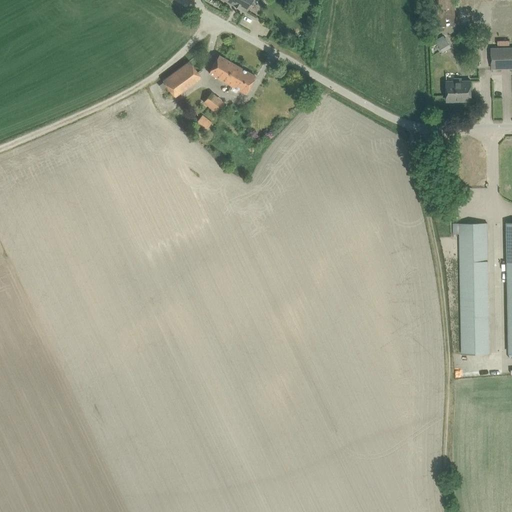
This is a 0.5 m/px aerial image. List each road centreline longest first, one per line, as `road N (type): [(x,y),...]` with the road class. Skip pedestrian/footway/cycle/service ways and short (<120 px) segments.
road 1 (unclassified): [(511,126),(402,122),(215,19)]
road 2 (track): [(215,19),(144,83),(0,148)]
